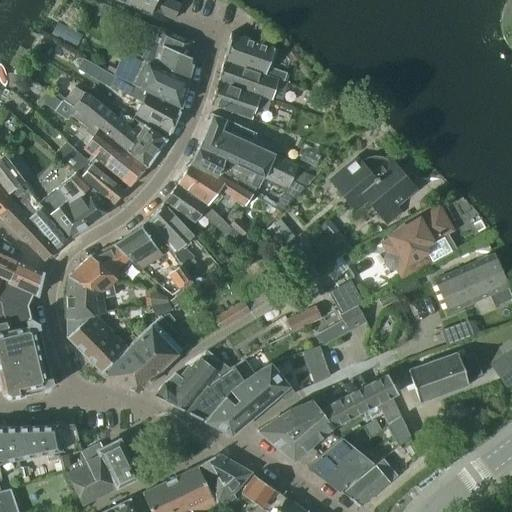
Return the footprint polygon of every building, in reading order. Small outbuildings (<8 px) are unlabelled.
[(125,0),(124,3),(150,14),(151,12),(156,12),(174,19),(180,4),(169,0),(125,0)] [(104,5),(99,15),(127,27),(131,17),(104,5)] [(130,49),(116,75),(159,97),(179,107),(180,108),(192,65),(187,64),(188,59),(189,59),(190,58),(186,56),(192,42),(160,28),(145,57),(130,49)] [(230,35),(223,62),(275,80),(275,79),(282,81),(285,73),(268,67),(269,65),(271,65),(275,53),(273,51),(274,49),(230,35)] [(223,62),(217,81),(270,100),(270,98),(281,101),(285,84),(275,80),(223,62)] [(179,108),(146,92),(115,77),(111,85),(141,102),(134,114),(167,135),(168,136),(180,108),(179,108)] [(270,100),(217,81),(211,105),(250,119),(254,108),(266,112),(270,100)] [(74,87),(63,101),(79,112),(78,113),(146,168),(166,140),(165,139),(144,125),(143,126),(138,122),(131,132),(91,98),(74,87)] [(62,102),(55,112),(67,120),(70,116),(87,128),(85,131),(92,137),(83,149),(91,155),(108,169),(128,186),(129,187),(146,168),(78,113),(79,112),(63,101),(62,102)] [(276,102),(274,105),(291,111),(292,108),(276,102)] [(337,113),(334,122),(351,128),(354,119),(337,113)] [(211,114),(197,148),(253,173),(286,188),(289,182),(303,188),(314,176),(295,167),(296,166),(273,155),(273,154),(250,144),(255,133),(239,126),(240,125),(211,114)] [(49,128),(45,132),(53,139),(57,135),(49,128)] [(54,153),(75,172),(79,178),(114,206),(125,192),(101,174),(86,161),(65,142),(54,153)] [(197,148),(191,162),(217,175),(251,195),(253,191),(245,187),(253,173),(197,148)] [(356,159),(330,181),(349,203),(395,165),(389,158),(387,159),(380,157),(373,156),(366,158),(360,161),(356,157),(355,158),(356,159)] [(0,158),(0,184),(8,195),(56,250),(67,238),(63,235),(64,234),(36,203),(37,202),(21,182),(2,157),(0,158)] [(191,162),(177,184),(206,206),(219,188),(243,205),(251,195),(217,175),(191,162)] [(395,165),(349,203),(355,210),(367,200),(388,227),(403,214),(399,210),(394,204),(414,187),(395,165)] [(75,172),(37,202),(36,203),(64,234),(63,235),(67,238),(67,239),(87,226),(106,213),(114,206),(79,178),(75,172)] [(286,188),(275,210),(279,212),(303,188),(289,182),(286,188)] [(177,184),(165,201),(193,225),(199,214),(221,233),(228,226),(206,206),(177,184)] [(56,250),(8,195),(0,185),(0,215),(12,227),(20,236),(44,262),(56,250)] [(419,202),(419,207),(423,208),(427,205),(426,201),(422,199),(419,202)] [(163,205),(147,220),(165,243),(173,253),(175,257),(178,260),(180,264),(186,273),(187,275),(195,268),(189,260),(192,258),(181,246),(192,236),(163,205)] [(438,209),(417,221),(419,225),(413,229),(410,225),(389,237),(396,248),(388,252),(385,255),(384,259),(384,263),(386,266),(389,268),(393,269),(397,268),(400,266),(405,274),(428,261),(430,265),(452,253),(441,235),(444,233),(446,224),(438,209)] [(247,229),(236,219),(230,226),(241,236),(247,229)] [(141,227),(113,245),(131,261),(141,269),(162,255),(157,249),(165,243),(147,220),(141,227)] [(279,221),(268,230),(281,246),(292,237),(279,221)] [(334,228),(327,235),(342,253),(350,247),(334,228)] [(90,256),(68,277),(100,292),(111,283),(115,279),(114,278),(120,272),(131,261),(113,245),(90,256)] [(221,252),(216,257),(221,262),(226,257),(221,252)] [(434,280),(448,313),(452,311),(479,299),(507,286),(493,253),(434,280)] [(0,280),(32,294),(36,296),(37,296),(42,273),(20,263),(15,261),(14,262),(0,255),(0,280)] [(180,264),(155,282),(174,298),(177,296),(181,301),(196,289),(191,282),(187,275),(186,273),(180,264)] [(68,277),(65,298),(66,320),(93,315),(104,312),(101,299),(114,296),(111,283),(100,292),(68,277)] [(416,279),(395,289),(399,297),(420,287),(416,279)] [(0,323),(4,323),(6,332),(27,326),(26,321),(31,320),(27,306),(32,294),(0,280),(0,323)] [(362,303),(349,280),(327,292),(340,314),(362,303)] [(165,297),(150,292),(152,306),(167,304),(165,297)] [(175,298),(169,302),(173,307),(179,302),(175,298)] [(242,301),(215,318),(221,328),(249,311),(242,301)] [(315,307),(287,321),(292,332),(321,318),(315,307)] [(356,307),(340,316),(343,321),(348,331),(364,322),(362,319),(356,307)] [(126,348),(101,373),(117,381),(117,379),(119,378),(127,382),(130,388),(136,391),(141,389),(188,344),(168,324),(173,319),(168,313),(160,316),(131,343),(126,348)] [(93,315),(66,320),(67,337),(87,358),(101,373),(126,348),(93,315)] [(4,323),(0,323),(0,385),(2,395),(9,399),(10,399),(35,393),(47,390),(51,383),(50,379),(45,380),(41,365),(46,364),(46,361),(40,362),(38,352),(37,348),(42,347),(42,344),(41,344),(38,329),(37,325),(38,324),(31,320),(26,321),(27,326),(6,332),(4,323)] [(443,329),(440,331),(446,345),(450,344),(472,335),(478,333),(473,320),(465,321),(444,329),(443,329)] [(343,321),(318,335),(324,345),(348,331),(343,321)] [(318,347),(303,352),(308,364),(322,359),(318,347)] [(511,348),(490,365),(506,388),(511,383),(511,348)] [(154,395),(153,396),(184,411),(203,387),(204,388),(219,377),(229,370),(205,351),(199,359),(182,379),(173,372),(154,396),(154,395)] [(412,384),(419,403),(467,385),(465,379),(479,374),(472,354),(459,359),(457,353),(407,371),(412,384)] [(203,387),(184,411),(186,412),(188,409),(203,420),(229,391),(253,374),(243,360),(229,370),(219,377),(204,388),(203,387)] [(229,391),(203,420),(204,421),(231,435),(246,422),(258,412),(278,395),(283,401),(293,394),(269,365),(259,370),(253,374),(229,391)] [(319,410),(318,409),(317,410),(318,411),(332,426),(396,392),(386,374),(348,394),(319,410)] [(256,430),(277,448),(318,411),(317,410),(318,409),(316,405),(312,400),(286,411),(257,430),(256,430)] [(318,411),(277,448),(293,461),(294,459),(332,426),(318,411)] [(399,417),(385,426),(391,437),(404,427),(399,417)] [(72,424),(16,427),(17,459),(21,474),(23,482),(45,475),(68,466),(69,466),(66,455),(79,451),(80,451),(74,426),(73,426),(72,425),(72,424)] [(16,427),(0,427),(0,480),(2,480),(1,479),(0,473),(0,462),(17,459),(16,427)] [(404,427),(391,437),(397,446),(408,436),(404,427)] [(306,466),(306,467),(322,478),(347,457),(348,458),(352,454),(350,452),(353,449),(356,452),(360,447),(354,442),(350,447),(341,439),(340,438),(326,450),(307,466),(306,466)] [(79,451),(66,455),(69,466),(68,466),(70,472),(68,473),(66,473),(80,501),(82,505),(83,505),(83,504),(137,478),(132,467),(134,466),(129,457),(128,458),(119,439),(101,448),(99,444),(80,453),(79,451)] [(347,457),(322,478),(339,491),(339,490),(371,464),(362,457),(366,452),(364,451),(360,447),(356,452),(353,449),(350,452),(352,454),(348,458),(347,457)] [(218,454),(197,467),(215,503),(219,500),(223,504),(234,497),(231,492),(234,490),(250,472),(218,454)] [(342,493),(356,503),(361,506),(361,505),(396,476),(382,459),(342,493)] [(215,503),(197,467),(142,493),(150,511),(198,511),(215,503)] [(240,493),(259,506),(264,509),(274,495),(276,491),(253,475),(240,493)] [(0,511),(17,511),(11,491),(10,489),(0,491),(0,511)] [(305,511),(276,491),(274,495),(264,509),(267,511),(305,511)] [(129,500),(110,509),(111,511),(134,511),(129,500)]
